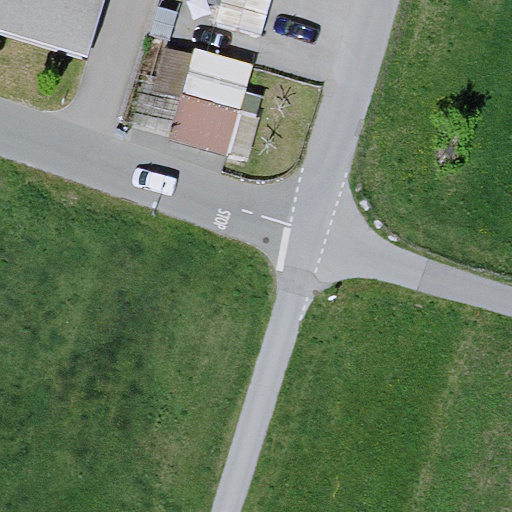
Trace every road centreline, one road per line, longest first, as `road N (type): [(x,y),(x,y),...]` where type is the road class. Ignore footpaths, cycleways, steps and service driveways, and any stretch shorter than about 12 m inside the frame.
road 1 (residential): [(310,232),(0,125)]
road 2 (residential): [(310,232),(379,0)]
road 3 (residential): [(511,301),(310,232)]
